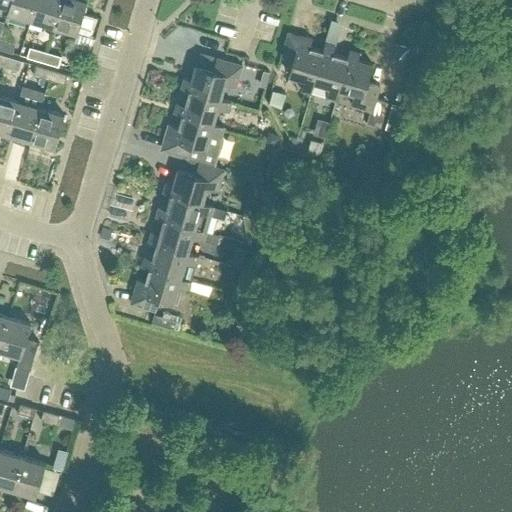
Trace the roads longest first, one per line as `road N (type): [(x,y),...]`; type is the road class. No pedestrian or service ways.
road 1 (residential): [(73,511),(112,363),(79,245)]
road 2 (residential): [(79,245),(146,0)]
